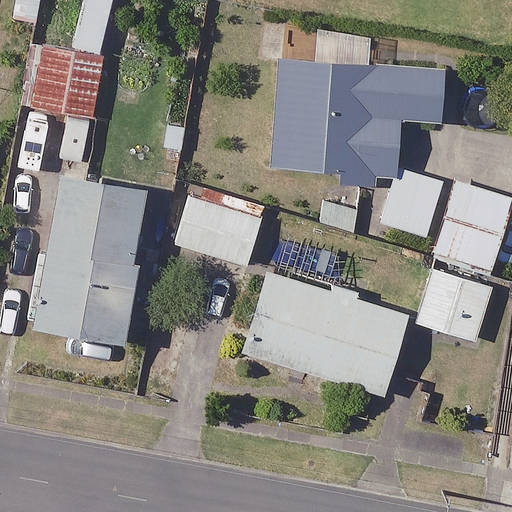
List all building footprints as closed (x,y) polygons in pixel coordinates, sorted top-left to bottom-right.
[(43,0),(15,0),(12,16),(39,21),(43,0)] [(112,0),(84,0),(77,46),(42,41),(32,105),(94,114),(112,0)] [(339,181),(374,182),(375,173),(395,174),(397,116),(443,119),(446,65),(278,57),(273,165),(339,168),(339,181)] [(191,114),(170,109),(161,145),(139,140),(134,163),(177,173),(191,114)] [(443,177),(398,165),(382,220),(427,233),(443,177)] [(124,338),(138,261),(140,248),(151,186),(62,170),(48,246),(36,244),(22,320),(124,338)] [(511,200),(511,195),(456,178),(433,253),(490,271),(511,200)] [(247,264),(269,201),(223,185),(219,199),(191,190),(175,240),(247,264)] [(491,283),(433,267),(418,321),(476,337),(491,283)] [(355,406),(362,384),(385,391),(409,311),(267,269),(243,349),(338,377),(331,399),(355,406)]
